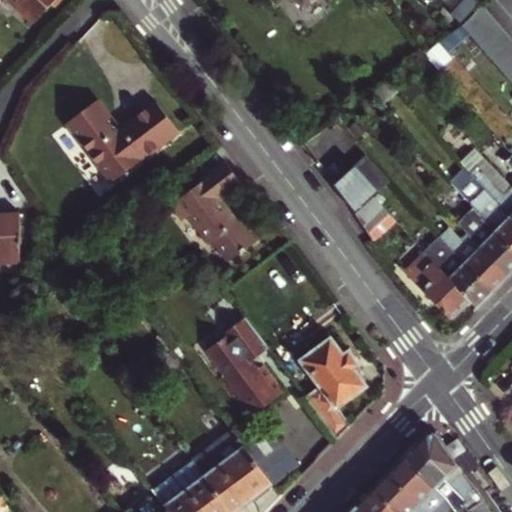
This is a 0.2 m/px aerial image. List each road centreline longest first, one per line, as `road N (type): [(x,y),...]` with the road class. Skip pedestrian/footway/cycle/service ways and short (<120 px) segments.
road 1 (residential): [(149,0),(442,381)]
road 2 (tertiary): [(309,511),(442,381)]
road 3 (residential): [(0,111),(103,0)]
road 4 (residential): [(442,381),(511,480)]
